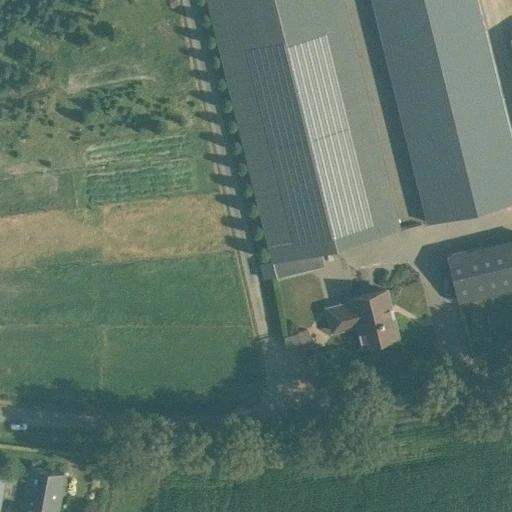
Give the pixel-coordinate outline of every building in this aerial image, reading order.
[(401,228),(344,0),(207,0),(271,259),(401,228)] [(511,143),(476,0),(372,0),(427,221),(511,199),(511,143)] [(458,300),(511,286),(511,236),(447,253),(449,264),(453,280),(458,300)] [(352,297),(353,300),(327,307),(332,330),(358,323),(363,342),(397,333),(385,288),(352,297)] [(298,330),(301,341),(310,338),(307,327),(298,329),(298,330)] [(301,341),(298,330),(284,334),(287,344),(301,341)] [(6,470),(0,468),(0,506),(2,495),(25,499),(22,511),(56,511),(64,471),(31,465),(28,479),(5,475),(6,470)]
